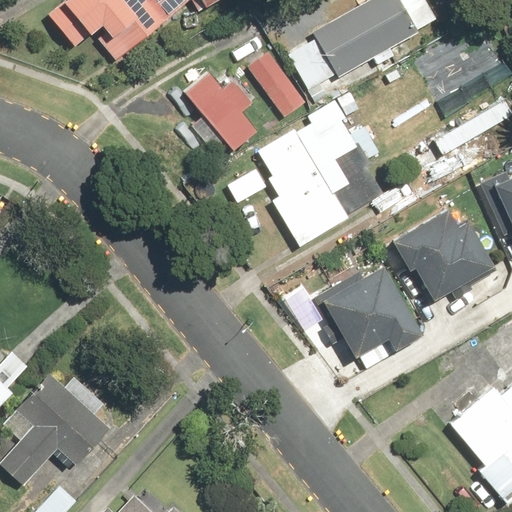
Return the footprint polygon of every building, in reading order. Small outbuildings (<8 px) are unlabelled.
[(61,0),(41,16),(67,50),(86,35),(109,64),(189,1),(196,13),(217,0),(61,0)] [(390,0),(361,0),(305,31),(309,39),(283,54),(303,90),(329,75),(332,80),(410,36),(408,32),(432,19),(421,0),(394,0),(391,2),(390,0)] [(511,0),(503,0),(511,24),(511,0)] [(263,49),(241,65),(279,118),(301,102),(263,49)] [(201,73),(175,94),(224,152),(249,131),(234,113),(246,103),(227,79),(215,89),(201,73)] [(328,108),(256,146),(280,189),(265,197),(294,250),(358,215),(328,158),(349,146),(328,108)] [(511,166),(472,184),(496,236),(504,233),(511,251),(511,166)] [(435,210),(381,241),(398,270),(403,268),(424,303),(483,269),(458,224),(447,230),(435,210)] [(356,271),(309,298),(344,359),(376,341),(384,354),(413,337),(373,267),(359,275),(356,271)] [(58,387),(44,373),(9,410),(26,425),(0,452),(0,472),(15,487),(51,449),(69,466),(103,429),(88,415),(99,404),(69,376),(58,387)] [(511,500),(511,417),(484,387),(444,425),(479,462),(469,472),(503,508),(511,500)] [(62,511),(73,500),(55,484),(29,511),(62,511)] [(106,511),(101,507),(96,511),(173,511),(168,507),(163,511),(146,511),(128,495),(111,511),(106,511)]
